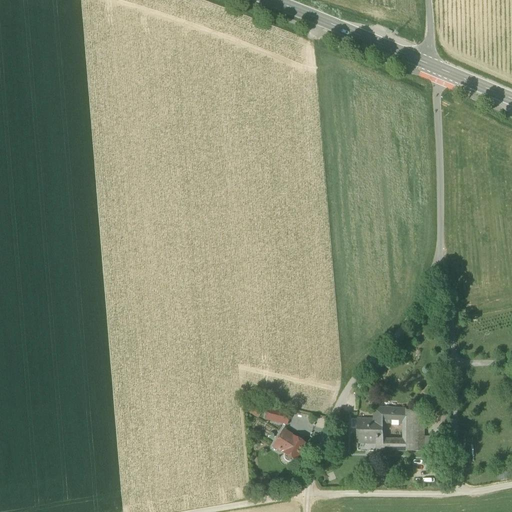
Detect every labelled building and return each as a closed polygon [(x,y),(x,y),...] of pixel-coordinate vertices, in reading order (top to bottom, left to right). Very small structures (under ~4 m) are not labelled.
[(266,420),(287,425),(289,414),(268,409),(266,420)] [(381,419),(381,423),(388,424),(406,424),(406,411),(375,409),(373,420),(381,419)] [(406,424),(406,440),(406,452),(424,452),(424,412),(406,411),(406,424)] [(357,443),(376,444),(376,440),(382,440),(381,427),(381,423),(381,419),(373,420),(358,420),(357,443)] [(292,459),(296,462),(306,445),(292,436),(283,430),(273,447),(282,453),(285,455),(285,457),(285,459),(286,460),(287,461),(289,461),(291,461),(292,459)] [(391,440),(382,440),(384,452),(392,452),(391,440)] [(406,440),(391,440),(392,452),(406,452),(406,440)]
